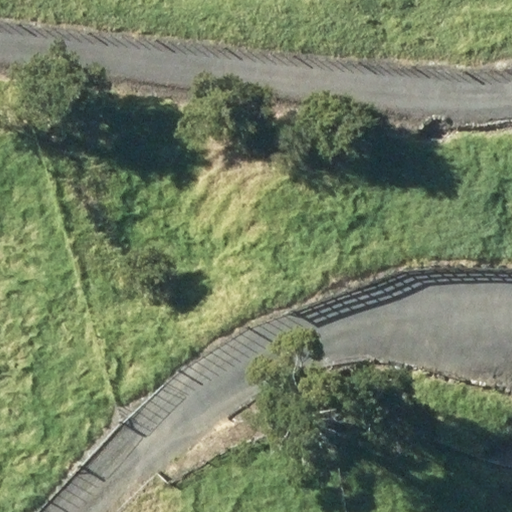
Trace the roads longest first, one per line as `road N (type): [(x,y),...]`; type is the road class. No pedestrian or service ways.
road 1 (track): [(0,50),(459,97),(511,86)]
road 2 (track): [(94,511),(302,341),(511,302)]
